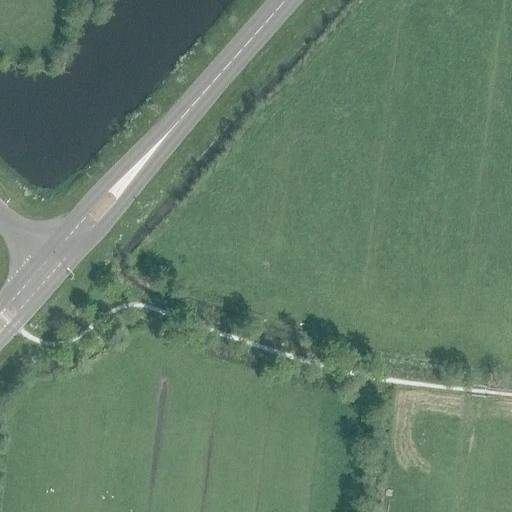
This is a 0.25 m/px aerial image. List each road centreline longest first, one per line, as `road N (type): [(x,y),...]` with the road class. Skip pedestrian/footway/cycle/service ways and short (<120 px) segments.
road 1 (tertiary): [(165,134),(284,0)]
road 2 (tertiary): [(165,134),(147,140),(40,255)]
road 3 (tertiary): [(61,272),(161,154),(165,134)]
